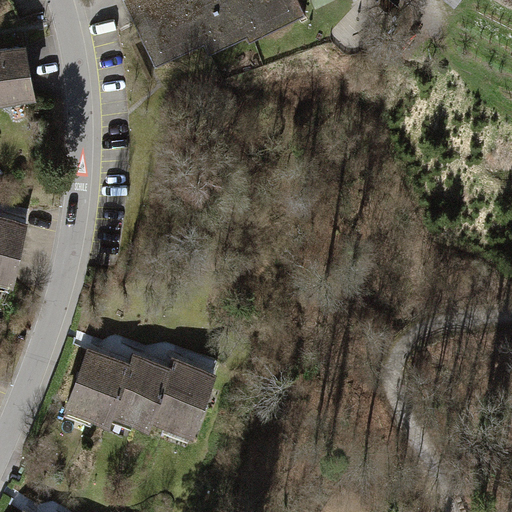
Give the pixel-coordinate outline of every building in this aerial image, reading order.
[(123,0),(156,65),(204,41),(209,52),(247,34),(250,39),(306,11),(300,0),(123,0)] [(35,49),(0,55),(0,108),(43,101),(35,49)] [(37,225),(0,217),(0,286),(24,291),(37,225)] [(90,348),(73,412),(118,424),(121,415),(135,360),(90,348)] [(174,364),(137,354),(135,360),(121,415),(156,425),(156,419),(174,364)] [(221,370),(176,355),(174,364),(156,419),(201,434),(221,370)]
